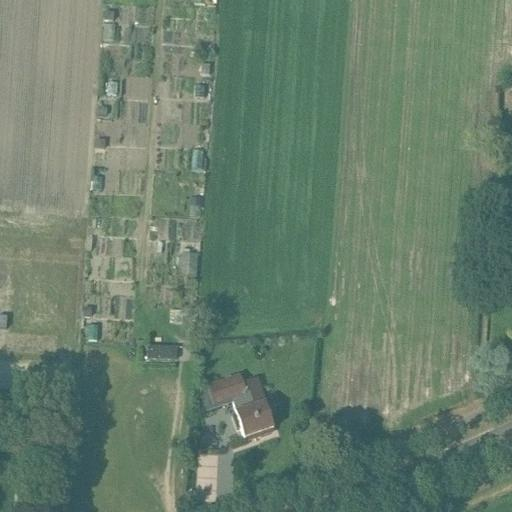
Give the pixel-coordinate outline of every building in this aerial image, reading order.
[(104,14),(103,22),(112,23),(113,14),(104,14)] [(195,88),(194,100),(204,100),(204,88),(195,88)] [(189,200),(188,208),(201,209),(202,201),(189,200)] [(82,310),(82,319),(90,319),(91,311),(82,310)] [(147,349),(147,362),(176,363),(176,349),(147,349)] [(241,378),(210,389),(214,404),(230,399),(232,406),(236,416),(235,416),(235,417),(232,418),(236,433),(240,431),(243,441),(258,436),(259,439),(261,439),(269,436),(268,433),(273,431),(266,412),(264,407),(264,406),(265,406),(256,381),(244,385),(241,378)]
